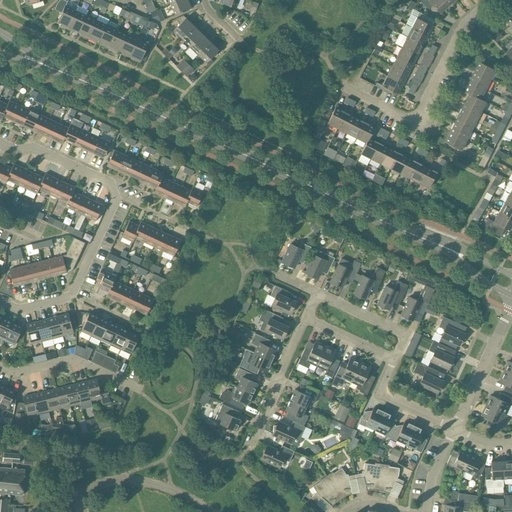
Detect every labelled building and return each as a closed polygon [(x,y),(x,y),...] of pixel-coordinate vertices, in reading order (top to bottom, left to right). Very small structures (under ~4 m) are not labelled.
[(59,0),(58,2),(54,10),(62,13),(57,22),(61,23),(60,26),(67,29),(76,10),(75,10),(77,5),(68,1),(65,0),(59,0)] [(178,0),(170,4),(175,15),(193,7),(190,0),(178,0)] [(236,8),(239,0),(220,0),(219,2),(236,8)] [(441,13),(449,6),(443,0),(421,0),(429,9),(433,5),(441,13)] [(76,10),(67,29),(74,32),(76,30),(78,31),(86,15),(88,11),(78,6),(76,10)] [(511,6),(501,16),(509,25),(511,22),(511,6)] [(156,10),(150,13),(151,15),(152,17),(160,21),(163,20),(158,9),(156,10)] [(96,20),(86,15),(78,31),(82,33),(80,35),(88,39),(96,20)] [(181,38),(196,24),(190,18),(188,20),(186,17),(186,18),(183,15),(175,19),(180,24),(173,30),(181,38)] [(411,27),(427,35),(432,25),(416,17),(411,27)] [(107,25),(96,20),(88,39),(95,42),(96,40),(99,41),(107,25)] [(107,25),(99,41),(102,43),(101,45),(108,48),(117,30),(119,26),(109,22),(107,25)] [(196,24),(181,38),(190,46),(202,34),(200,31),(202,29),(196,24)] [(423,45),(427,35),(411,27),(406,25),(401,34),(407,37),(407,36),(423,45)] [(127,34),(117,30),(108,48),(116,52),(117,50),(120,51),(127,34)] [(493,39),(500,33),(496,30),(490,35),(493,39)] [(500,33),(493,39),(496,42),(503,37),(500,33)] [(127,34),(120,51),(123,52),(122,55),(129,58),(138,39),(136,38),(127,34)] [(202,34),(190,46),(198,54),(212,40),(206,34),(205,36),(202,34)] [(401,34),(396,43),(402,46),(418,54),(423,45),(407,36),(407,37),(401,34)] [(138,39),(129,58),(136,61),(137,59),(141,61),(148,44),(143,41),(144,38),(139,35),(139,36),(138,39)] [(212,40),(198,54),(206,63),(209,65),(213,61),(210,58),(219,50),(216,47),(218,45),(212,40)] [(418,54),(402,46),(397,56),(413,64),(418,54)] [(392,65),(408,74),(413,64),(397,56),(392,65)] [(480,61),(475,71),(491,80),(497,70),(480,61)] [(392,65),(387,75),(403,83),(408,74),(392,65)] [(491,80),(475,71),(470,81),(487,89),(491,80)] [(392,94),(394,91),(398,93),(403,83),(387,75),(382,85),(377,82),(375,85),(392,94)] [(409,81),(407,85),(411,87),(416,90),(418,85),(413,83),(412,83),(409,81)] [(482,99),(487,89),(470,81),(465,91),(470,94),(471,93),(482,99)] [(471,93),(470,94),(466,103),(482,111),(487,102),(482,99),(471,93)] [(8,105),(0,101),(0,120),(1,121),(3,116),(8,105)] [(3,116),(12,121),(20,105),(10,101),(8,105),(3,116)] [(482,111),(466,103),(461,113),(477,121),(482,111)] [(22,125),(30,110),(20,105),(12,121),(22,125)] [(504,105),(502,110),(506,111),(511,114),(511,112),(511,109),(508,107),(504,105)] [(337,128),(345,112),(335,107),(327,123),(337,128)] [(32,130),(39,114),(30,110),(22,125),(32,130)] [(347,133),(355,116),(345,112),(337,128),(347,133)] [(456,123),(472,131),(477,121),(461,113),(456,123)] [(42,134),(49,119),(39,114),(32,130),(42,134)] [(357,137),(365,121),(355,116),(347,133),(357,137)] [(52,139),(59,123),(49,119),(42,134),(52,139)] [(365,121),(357,137),(366,142),(369,137),(375,126),(365,121)] [(69,128),(59,123),(52,139),(62,144),(64,140),(69,128)] [(467,141),(472,131),(456,123),(451,132),(467,141)] [(491,125),(490,128),(496,131),(501,134),(503,129),(498,127),(492,123),(491,125)] [(64,140),(73,144),(81,129),(70,124),(69,128),(64,140)] [(83,149),(91,133),(81,129),(73,144),(83,149)] [(509,141),(511,135),(511,131),(507,129),(502,137),(509,141)] [(467,141),(451,132),(446,142),(462,151),(467,141)] [(93,153),(100,138),(91,133),(83,149),(93,153)] [(311,145),(324,151),(328,143),(315,137),(311,145)] [(379,142),(369,137),(366,142),(360,153),(371,158),(379,142)] [(100,138),(93,153),(103,158),(111,142),(100,138)] [(379,142),(371,158),(380,163),(388,147),(379,142)] [(388,147),(380,163),(390,168),(398,152),(388,147)] [(327,148),(324,156),(333,161),(337,152),(327,148)] [(107,166),(117,170),(124,155),(114,150),(107,166)] [(398,152),(390,168),(400,173),(408,157),(398,152)] [(127,175),(134,159),(124,155),(117,170),(127,175)] [(408,157),(400,173),(410,178),(418,162),(408,157)] [(137,180),(144,164),(134,159),(127,175),(137,180)] [(418,162),(410,178),(419,183),(427,166),(418,162)] [(12,168),(2,163),(0,168),(0,181),(5,184),(7,180),(7,179),(12,168)] [(7,180),(17,184),(24,168),(14,164),(12,168),(7,179),(7,180)] [(147,184),(154,168),(144,164),(137,180),(147,184)] [(427,166),(419,183),(429,188),(437,171),(427,166)] [(26,189),(34,173),(24,168),(17,184),(26,189)] [(154,168),(147,184),(156,188),(157,189),(162,177),(164,173),(154,168)] [(44,178),(43,177),(34,173),(26,189),(37,193),(39,189),(38,189),(44,178)] [(39,189),(48,194),(55,178),(45,173),(43,177),(44,178),(38,189),(39,189)] [(375,174),(374,175),(372,180),(382,184),(385,179),(375,174)] [(172,182),(162,177),(157,189),(156,188),(154,193),(165,197),(172,182)] [(58,198),(65,183),(55,178),(48,194),(58,198)] [(174,202),(182,186),(172,182),(165,197),(174,202)] [(65,183),(58,198),(67,203),(68,203),(73,191),(74,192),(76,187),(65,183)] [(191,191),(182,186),(174,202),(185,207),(187,203),(186,202),(192,191),(191,191)] [(193,187),(191,191),(192,191),(186,202),(187,203),(196,207),(204,192),(193,187)] [(83,196),(74,192),(73,191),(68,203),(67,203),(65,207),(76,211),(83,196)] [(5,193),(2,199),(7,201),(10,195),(5,193)] [(86,216),(93,200),(83,196),(76,211),(86,216)] [(103,205),(93,200),(86,216),(96,221),(103,205)] [(511,206),(504,202),(499,212),(511,219),(511,206)] [(511,224),(511,219),(499,212),(494,221),(488,218),(484,226),(501,235),(505,228),(509,230),(511,224)] [(74,228),(72,233),(77,236),(79,231),(83,222),(78,220),(74,228)] [(133,242),(135,238),(134,237),(139,226),(129,221),(122,237),(133,242)] [(135,238),(144,242),(151,226),(141,222),(139,226),(134,237),(135,238)] [(321,227),(314,223),(312,226),(314,233),(317,234),(321,227)] [(154,247),(161,231),(151,226),(144,242),(154,247)] [(164,251),(171,235),(161,231),(154,247),(164,251)] [(181,240),(171,235),(164,251),(174,256),(181,240)] [(74,238),(71,243),(82,248),(85,243),(74,238)] [(290,244),(282,262),(294,268),(298,260),(299,258),(304,260),(303,263),(304,263),(311,247),(301,242),(299,248),(290,244)] [(82,248),(71,243),(69,249),(80,254),(82,248)] [(69,249),(66,255),(77,260),(80,254),(69,249)] [(314,255),(306,273),(318,278),(321,271),(322,269),(328,271),(327,274),(335,258),(325,253),(322,258),(314,255)] [(77,260),(66,255),(52,258),(56,275),(67,272),(72,271),(77,260)] [(46,278),(56,275),(52,258),(41,261),(46,278)] [(339,264),(330,282),(333,283),(333,285),(334,287),(336,288),(338,288),(340,287),(342,288),(346,280),(347,278),(352,281),(351,283),(352,283),(361,263),(354,260),(353,264),(349,262),(341,259),(339,264)] [(35,281),(46,278),(41,261),(31,264),(35,281)] [(31,264),(20,267),(25,283),(35,281),(31,264)] [(14,286),(25,283),(20,267),(9,270),(14,286)] [(377,267),(372,277),(371,276),(370,279),(362,275),(354,293),(366,299),(370,291),(376,294),(381,281),(385,271),(377,267)] [(101,270),(96,280),(101,282),(98,287),(108,292),(109,292),(114,280),(115,281),(116,277),(106,272),(101,270)] [(124,285),(115,281),(114,280),(109,292),(108,292),(106,296),(117,301),(124,285)] [(408,285),(398,281),(394,290),(386,286),(377,304),(390,310),(393,302),(399,305),(408,285)] [(126,305),(134,290),(124,285),(117,301),(126,305)] [(288,291),(275,285),(271,296),(275,298),(272,305),(290,314),(296,301),(285,297),(288,291)] [(409,297),(401,315),(404,316),(404,318),(409,321),(411,319),(413,321),(417,313),(418,311),(423,314),(422,315),(423,316),(429,303),(435,289),(425,285),(419,298),(418,301),(409,297)] [(136,310),(144,294),(134,290),(126,305),(136,310)] [(144,294),(136,310),(146,315),(154,299),(144,294)] [(437,310),(427,306),(425,312),(434,316),(437,310)] [(281,316),(264,309),(259,320),(263,321),(260,329),(283,339),(288,327),(278,322),(281,316)] [(81,331),(91,335),(100,317),(90,312),(81,331)] [(69,313),(58,316),(63,336),(74,333),(72,327),(77,326),(75,317),(70,318),(69,313)] [(47,319),(52,338),(63,336),(58,316),(47,319)] [(460,324),(444,316),(439,326),(445,329),(439,341),(455,349),(457,345),(459,346),(465,334),(457,330),(460,324)] [(0,323),(0,338),(4,340),(13,322),(3,317),(0,323)] [(91,335),(101,340),(109,322),(100,317),(91,335)] [(42,341),(52,338),(47,319),(37,322),(42,341)] [(23,326),(13,322),(4,340),(14,345),(23,326)] [(42,341),(37,322),(26,324),(31,344),(42,341)] [(101,340),(111,344),(119,326),(109,322),(101,340)] [(233,323),(229,334),(236,337),(240,326),(233,323)] [(121,349),(129,331),(119,326),(111,344),(121,349)] [(129,331),(121,349),(131,354),(139,335),(129,331)] [(254,353),(272,361),(277,350),(268,346),(270,340),(255,333),(251,343),(257,346),(254,353)] [(414,333),(410,342),(416,344),(421,335),(414,333)] [(449,348),(434,340),(429,350),(434,353),(430,361),(448,369),(454,357),(446,354),(449,348)] [(300,361),(299,364),(308,368),(314,371),(315,370),(316,366),(326,346),(316,341),(311,351),(306,348),(300,361)] [(81,357),(85,349),(76,345),(76,347),(75,354),(81,357)] [(326,346),(316,366),(326,370),(324,374),(332,378),(339,364),(331,360),(336,351),(326,346)] [(85,349),(81,357),(88,360),(93,350),(86,347),(85,349)] [(68,355),(67,349),(66,350),(66,348),(58,350),(59,357),(68,355)] [(268,372),(272,361),(254,353),(246,349),(243,355),(244,355),(239,366),(255,373),(258,367),(268,372)] [(55,351),(32,356),(34,362),(56,357),(55,351)] [(101,366),(106,355),(96,351),(91,362),(101,366)] [(111,371),(114,364),(116,360),(106,355),(101,366),(111,371)] [(335,377),(331,384),(338,387),(338,385),(341,386),(343,385),(345,379),(351,382),(361,362),(351,357),(346,367),(341,365),(335,377)] [(361,362),(351,382),(357,385),(357,386),(357,389),(359,390),(359,391),(367,395),(374,380),(367,376),(368,373),(371,367),(361,362)] [(438,371),(418,362),(413,372),(423,376),(419,385),(438,393),(443,381),(435,377),(438,371)] [(237,387),(253,394),(258,384),(252,381),(255,375),(239,368),(235,378),(240,380),(237,387)] [(511,374),(504,371),(499,381),(509,386),(506,391),(511,393),(511,374)] [(97,378),(86,381),(91,401),(101,398),(103,404),(111,402),(108,389),(100,390),(97,378)] [(86,381),(76,384),(81,403),(91,401),(86,381)] [(76,384),(65,386),(70,406),(81,403),(76,384)] [(198,401),(210,406),(213,398),(207,395),(210,386),(205,384),(198,401)] [(65,386),(55,389),(60,408),(70,406),(65,386)] [(295,389),(290,400),(306,407),(309,401),(314,403),(319,393),(303,386),(300,392),(295,389)] [(6,387),(0,398),(0,406),(14,413),(16,398),(13,396),(16,392),(6,387)] [(222,393),(219,398),(224,400),(240,408),(243,402),(248,404),(253,394),(237,387),(234,393),(229,390),(222,393)] [(60,408),(55,389),(44,391),(49,411),(60,408)] [(44,391),(34,394),(39,414),(49,411),(44,391)] [(39,414),(34,394),(23,397),(28,416),(39,414)] [(486,405),(506,415),(511,405),(511,398),(503,394),(500,400),(491,395),(486,405)] [(303,413),(306,407),(290,400),(285,410),(291,413),(288,419),(293,421),(304,426),(308,416),(303,413)] [(238,411),(222,404),(214,421),(236,431),(241,420),(235,417),(238,411)] [(333,417),(343,422),(350,409),(340,404),(333,417)] [(506,415),(486,405),(481,415),(491,420),(488,425),(501,431),(504,425),(502,424),(506,415)] [(375,430),(384,412),(374,407),(371,414),(365,411),(359,424),(366,427),(366,426),(375,430)] [(25,413),(16,412),(15,424),(14,426),(23,428),(25,413)] [(384,436),(390,438),(396,426),(391,423),(394,417),(384,412),(375,430),(385,435),(384,436)] [(63,430),(64,424),(62,418),(57,419),(58,424),(53,423),(52,429),(63,430)] [(273,433),(272,434),(291,443),(297,446),(299,444),(301,440),(301,438),(306,427),(304,426),(293,421),(291,427),(278,421),(276,426),(273,426),(273,433)] [(397,440),(406,445),(415,426),(405,422),(402,428),(396,426),(390,438),(396,441),(397,440)] [(425,431),(415,426),(406,445),(416,449),(415,450),(422,453),(427,440),(421,438),(425,431)] [(358,445),(348,441),(350,451),(358,445)] [(262,457),(261,459),(280,467),(283,459),(289,462),(294,451),(282,445),(279,451),(267,446),(265,450),(262,450),(262,457)] [(391,448),(388,459),(397,462),(401,451),(391,448)] [(464,470),(471,455),(461,450),(458,455),(452,452),(446,465),(453,468),(454,466),(464,470)] [(21,454),(10,453),(9,462),(20,463),(21,454)] [(481,459),(471,455),(464,470),(473,474),(472,477),(479,480),(484,467),(478,465),(481,459)] [(511,460),(502,461),(503,479),(511,478),(511,460)] [(503,479),(502,461),(491,462),(492,468),(486,468),(485,469),(486,488),(503,487),(503,479)] [(372,490),(378,491),(382,464),(375,463),(375,464),(375,465),(365,463),(364,471),(362,471),(362,473),(355,475),(356,479),(363,477),(366,490),(365,490),(372,490)] [(382,464),(378,491),(385,492),(391,494),(390,493),(396,482),(402,485),(404,481),(397,478),(398,476),(399,468),(389,467),(389,466),(390,466),(390,465),(382,464)] [(9,505),(9,499),(5,499),(6,493),(8,493),(10,468),(0,467),(0,511),(8,511),(9,505)] [(25,469),(10,468),(8,493),(6,493),(5,499),(9,499),(10,499),(11,494),(23,495),(25,469)] [(327,476),(341,498),(347,495),(353,493),(353,492),(352,493),(350,480),(356,479),(355,475),(349,476),(348,474),(346,475),(342,468),(334,474),(333,473),(333,472),(327,476)] [(336,502),(341,498),(327,476),(320,480),(321,481),(322,481),(313,487),(316,492),(312,497),(311,497),(317,503),(322,498),(332,506),(331,506),(332,507),(336,502)] [(307,494),(302,490),(298,495),(303,499),(307,494)] [(450,499),(458,500),(458,495),(459,492),(452,491),(450,499)] [(503,499),(495,499),(483,497),(482,504),(496,506),(504,505),(503,499)] [(458,500),(450,499),(447,499),(446,505),(444,511),(461,511),(462,510),(471,511),(472,503),(467,502),(458,500)]
